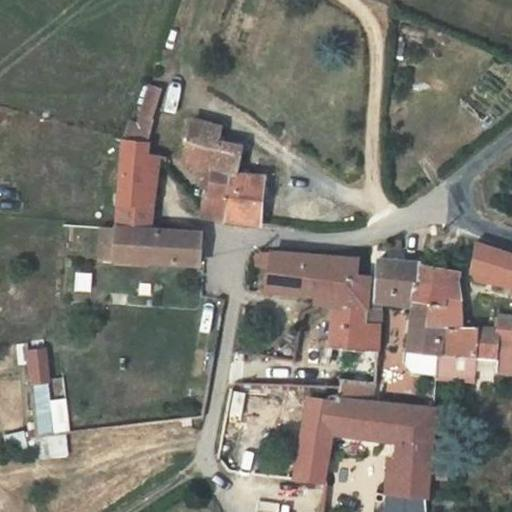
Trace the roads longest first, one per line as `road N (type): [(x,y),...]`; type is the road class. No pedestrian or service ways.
road 1 (residential): [(445,208),(342,237),(244,241),(203,455)]
road 2 (track): [(385,229),(374,196),(377,47),(351,0)]
